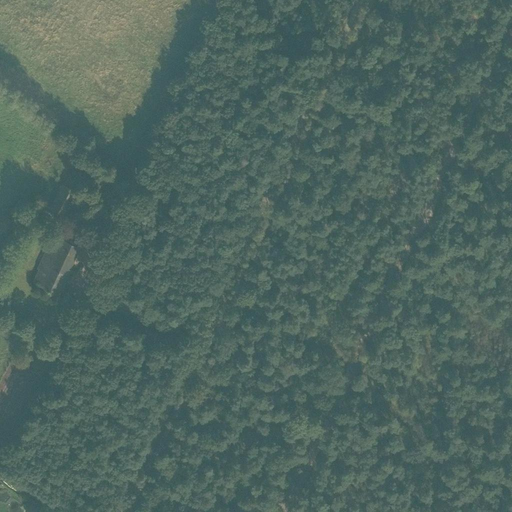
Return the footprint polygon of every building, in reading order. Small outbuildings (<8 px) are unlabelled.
[(52,0),(51,0),(44,6),(57,21),(64,15),(52,0)] [(64,0),(52,0),(64,15),(72,9),(64,0)] [(77,0),(64,0),(72,9),(79,3),(77,0)] [(114,0),(107,6),(119,21),(127,15),(114,0)] [(126,0),(114,0),(127,15),(134,9),(126,0)] [(138,0),(126,0),(134,9),(142,3),(138,0)] [(107,6),(99,12),(112,27),(119,21),(107,6)] [(99,12),(92,18),(104,33),(112,27),(99,12)] [(92,18),(84,24),(97,39),(104,33),(92,18)] [(84,24),(77,30),(89,45),(97,39),(84,24)] [(77,30),(69,37),(81,52),(89,45),(77,30)] [(10,130),(4,141),(10,144),(13,140),(22,146),(33,127),(23,121),(16,133),(10,130)] [(33,127),(22,146),(32,151),(29,156),(35,159),(42,149),(36,145),(43,134),(33,128),(34,128),(33,127)] [(87,190),(77,184),(74,183),(80,173),(72,168),(63,185),(62,185),(49,208),(65,216),(71,205),(76,208),(87,190)] [(53,233),(38,265),(48,270),(41,284),(59,292),(80,246),(53,233)] [(27,334),(21,343),(38,353),(50,360),(54,351),(27,334)] [(53,335),(49,344),(57,348),(62,340),(53,335)] [(0,424),(13,401),(3,395),(5,391),(0,387),(0,424)] [(6,471),(2,476),(3,477),(7,480),(11,474),(6,471)] [(60,501),(55,510),(59,511),(61,511),(64,506),(65,504),(60,501)]
